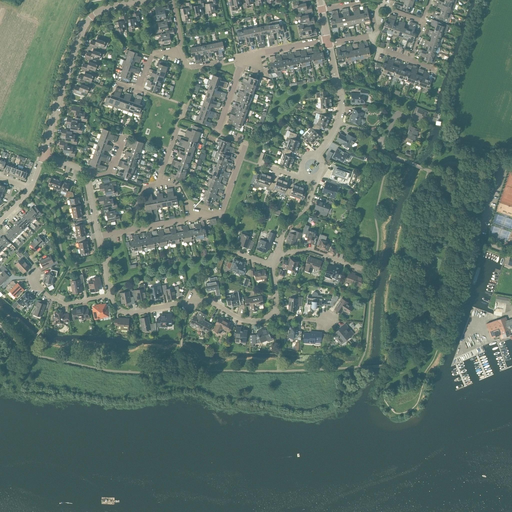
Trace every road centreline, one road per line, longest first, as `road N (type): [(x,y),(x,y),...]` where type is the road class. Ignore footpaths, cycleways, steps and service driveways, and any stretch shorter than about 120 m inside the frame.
road 1 (residential): [(136,228),(219,214),(245,143),(216,133),(237,61),(326,39)]
road 2 (unclassified): [(42,155),(85,22),(105,8),(145,0)]
